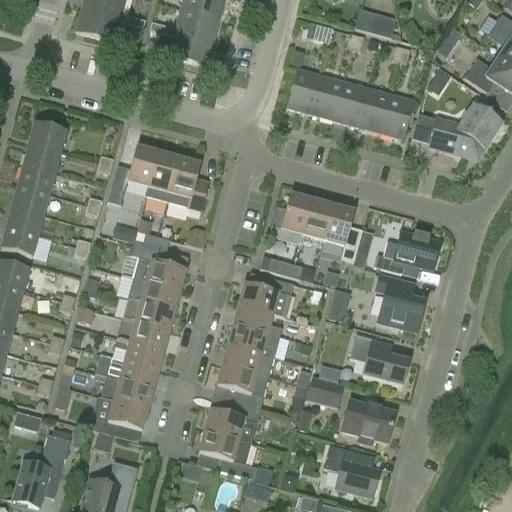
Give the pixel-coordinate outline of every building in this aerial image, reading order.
[(83,0),(81,12),(119,22),(118,27),(127,29),(130,30),(132,22),(127,21),(120,19),(125,0),(83,0)] [(182,0),(179,14),(217,24),(224,1),(220,0),(182,0)] [(478,3),(473,0),(471,0),(466,8),(472,13),(478,3)] [(81,12),(74,36),(113,46),(118,27),(119,22),(81,12)] [(174,33),(173,37),(211,47),(217,24),(179,14),(174,33)] [(353,34),(389,44),(394,24),(358,14),(353,34)] [(498,62),(511,71),(511,27),(500,19),(486,41),(504,52),(498,62)] [(132,22),(130,30),(142,33),(143,29),(144,25),(132,22)] [(161,34),(162,30),(150,27),(149,31),(148,35),(160,38),(161,34)] [(308,27),(304,42),(312,44),(316,29),(308,27)] [(161,34),(160,38),(172,41),(167,61),(205,71),(211,47),(173,37),(174,33),(162,30),(161,34)] [(344,54),(351,56),(355,41),(348,39),(344,54)] [(362,43),(355,41),(351,56),(358,58),(362,43)] [(444,63),(452,51),(442,44),(434,56),(444,63)] [(369,45),(367,52),(376,55),(378,47),(369,45)] [(390,66),(397,68),(401,53),(394,51),(390,66)] [(408,55),(401,53),(397,68),(405,70),(408,55)] [(302,59),(292,56),(289,68),(299,71),(302,59)] [(511,71),(498,62),(490,73),(475,64),(463,83),(485,97),(482,103),(504,117),(511,105),(511,71)] [(309,119),(320,80),(296,74),(285,112),(309,119)] [(332,125),(343,86),(320,80),(309,119),(332,125)] [(355,131),(366,93),(343,86),(332,125),(355,131)] [(379,138),(389,99),(366,93),(355,131),(379,138)] [(389,99),(379,138),(403,144),(413,105),(389,99)] [(460,130),(456,135),(450,131),(451,128),(417,119),(410,145),(429,150),(428,151),(443,155),(466,161),(474,148),(482,154),(499,129),(490,123),(492,120),(474,108),(469,115),(466,115),(463,117),(459,124),(458,127),(460,130)] [(65,136),(33,128),(27,149),(59,158),(65,136)] [(22,170),(53,179),(59,158),(27,149),(22,170)] [(145,201),(157,158),(135,152),(129,174),(116,171),(107,206),(120,210),(126,186),(146,192),(144,201),(145,201)] [(157,158),(145,201),(165,207),(177,163),(157,158)] [(97,168),(110,172),(112,162),(100,159),(97,168)] [(177,163),(165,207),(200,216),(207,187),(195,184),(199,169),(177,163)] [(110,172),(97,168),(96,174),(108,178),(110,172)] [(16,191),(48,199),(53,179),(22,170),(16,191)] [(10,212),(42,220),(48,199),(16,191),(10,212)] [(301,239),(310,205),(289,199),(285,214),(275,212),(270,231),(301,239)] [(86,210),(98,213),(101,206),(88,202),(86,210)] [(310,205),(301,239),(322,245),(331,211),(310,205)] [(98,213),(86,210),(84,218),(96,221),(98,213)] [(331,211),(322,245),(343,251),(340,263),(353,266),(356,254),(361,235),(349,232),(353,217),(331,211)] [(5,233),(36,241),(42,220),(10,212),(5,233)] [(136,233),(124,230),(121,243),(133,246),(136,233)] [(207,235),(194,232),(188,235),(185,248),(202,253),(207,235)] [(36,241),(5,233),(0,249),(0,254),(31,263),(36,241)] [(400,237),(397,250),(385,247),(381,261),(376,259),(373,271),(400,279),(403,267),(431,275),(439,248),(427,245),(428,241),(412,236),(411,240),(400,237)] [(169,245),(156,242),(144,239),(141,251),(165,257),(169,245)] [(75,251),(87,255),(89,247),(77,244),(75,251)] [(131,258),(133,249),(124,246),(122,253),(123,256),(131,258)] [(165,257),(141,251),(133,249),(131,258),(130,260),(138,263),(132,284),(178,296),(184,275),(162,269),(165,257)] [(87,255),(75,251),(73,260),(85,263),(87,255)] [(363,273),(367,257),(356,254),(353,266),(352,270),(363,273)] [(259,273),(268,276),(290,282),(293,270),(262,261),(259,273)] [(0,289),(22,296),(27,274),(0,266),(0,289)] [(302,272),(293,270),(290,282),(298,284),(302,272)] [(326,277),(323,289),(333,292),(337,280),(326,277)] [(388,329),(415,337),(423,306),(404,301),(407,287),(378,280),(374,295),(384,297),(378,321),(390,324),(388,329)] [(83,292),(95,295),(98,286),(86,283),(83,292)] [(268,283),(265,294),(243,288),(237,310),(271,319),(277,298),(289,301),(293,290),(268,283)] [(126,304),(173,316),(178,296),(132,284),(126,304)] [(0,312),(16,317),(22,296),(0,289),(0,312)] [(95,295),(83,292),(81,300),(93,303),(95,295)] [(340,325),(348,296),(332,292),(324,321),(340,325)] [(60,306),(72,310),(74,302),(62,299),(60,306)] [(121,323),(168,336),(173,316),(126,304),(121,323)] [(72,310),(60,306),(58,314),(70,317),(72,310)] [(232,330),(278,342),(281,333),(268,330),(271,319),(237,310),(232,330)] [(0,334),(10,337),(16,317),(0,312),(0,334)] [(87,329),(90,315),(79,312),(75,326),(87,329)] [(168,336),(121,323),(116,343),(162,355),(168,336)] [(278,342),(232,330),(226,350),(273,362),(278,342)] [(10,337),(0,334),(0,356),(5,358),(10,337)] [(82,338),(72,335),(68,348),(79,351),(82,338)] [(49,348),(61,351),(63,344),(51,340),(49,348)] [(361,380),(401,391),(407,366),(378,358),(381,347),(355,340),(348,363),(365,367),(361,380)] [(123,366),(157,375),(162,355),(116,343),(113,352),(126,355),(123,366)] [(308,359),(311,350),(300,347),(298,356),(308,359)] [(61,351),(49,348),(47,356),(59,359),(61,351)] [(221,370),(268,382),(273,362),(226,350),(221,370)] [(73,373),(76,365),(64,362),(62,370),(73,373)] [(110,364),(108,373),(105,382),(152,395),(157,375),(123,366),(123,367),(110,364)] [(69,381),(71,381),(73,373),(62,370),(60,377),(60,379),(69,381)] [(215,391),(237,397),(234,408),(259,415),(268,382),(221,370),(215,391)] [(336,383),(337,374),(318,371),(317,380),(336,383)] [(306,392),(310,378),(300,375),(296,389),(306,392)] [(37,389),(50,393),(52,385),(39,382),(37,389)] [(100,402),(146,414),(152,395),(105,382),(100,402)] [(341,391),(312,383),(307,404),(335,412),(341,391)] [(50,393),(37,389),(35,397),(48,401),(50,393)] [(64,413),(68,392),(56,390),(52,411),(64,413)] [(146,414),(100,402),(100,403),(112,406),(106,426),(90,422),(87,434),(115,442),(118,430),(141,436),(146,414)] [(340,436),(386,448),(394,417),(349,405),(340,436)] [(203,436),(237,445),(250,449),(255,427),(259,415),(234,408),(231,420),(209,414),(203,436)] [(284,420),(298,424),(298,423),(300,414),(300,413),(293,411),(292,411),(286,415),(284,420)] [(25,416),(17,414),(13,429),(22,431),(25,416)] [(305,435),(308,425),(298,423),(298,424),(295,433),(305,435)] [(69,439),(58,436),(57,441),(56,442),(67,445),(69,439)] [(216,475),(252,485),(255,473),(231,467),(237,445),(203,436),(197,458),(219,464),(216,475)] [(23,466),(12,505),(36,511),(38,511),(45,486),(57,489),(68,446),(67,445),(56,442),(47,440),(38,471),(23,466)] [(334,493),(371,503),(377,481),(369,479),(373,462),(328,450),(322,473),(338,477),(334,493)] [(114,511),(126,511),(127,509),(137,473),(113,466),(107,490),(89,485),(81,511),(112,511),(113,511),(114,511)] [(139,485),(145,487),(146,484),(150,470),(144,468),(139,485)] [(179,480),(196,482),(197,472),(180,470),(179,480)] [(265,506),(269,490),(259,487),(254,503),(265,506)]
